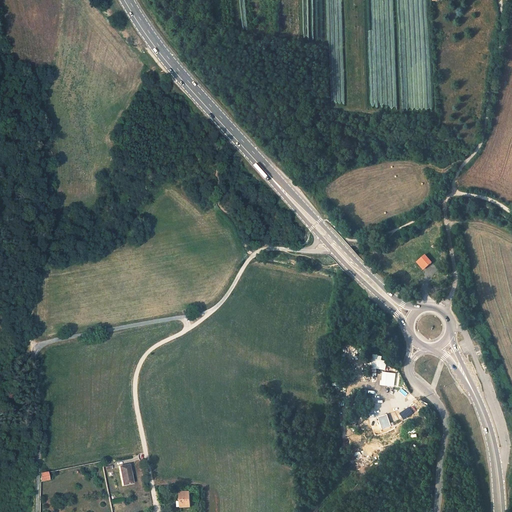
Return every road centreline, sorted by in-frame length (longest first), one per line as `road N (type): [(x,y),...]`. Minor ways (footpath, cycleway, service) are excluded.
road 1 (unclassified): [(36,511),(35,349),(206,311)]
road 2 (primary): [(328,238),(164,58),(126,0)]
road 3 (unclassified): [(156,511),(137,370),(152,347),(206,311)]
road 4 (unclassified): [(436,511),(445,420),(439,403),(411,378),(409,362)]
road 5 (unclassified): [(206,311),(255,252),(307,250),(328,238)]
road 6 (primary): [(501,511),(488,424),(472,386)]
road 7 (track): [(449,195),(455,278),(441,310)]
